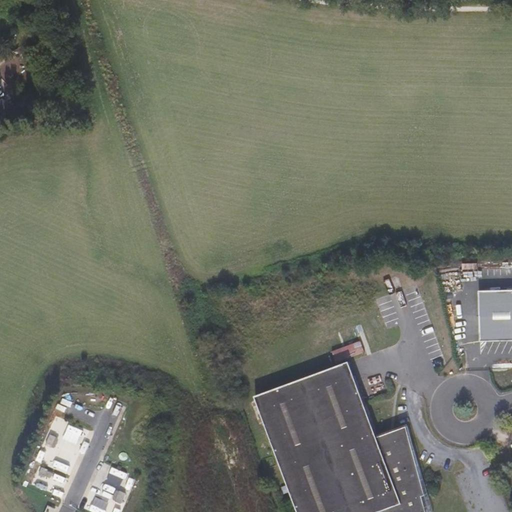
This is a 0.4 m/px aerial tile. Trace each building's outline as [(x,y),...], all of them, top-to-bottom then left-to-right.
[(0,115),(16,112),(14,101),(0,104),(0,115)] [(511,295),(480,297),(481,348),(511,346),(511,295)] [(351,362),(255,398),(267,429),(296,511),(423,511),(420,498),(424,496),(406,430),(379,439),(351,362)] [(69,423),(63,437),(77,443),(83,429),(69,423)] [(58,437),(52,434),(46,445),(52,448),(58,437)] [(63,472),(69,458),(57,453),(51,467),(63,472)] [(49,469),(43,467),(39,475),(45,478),(49,469)] [(126,494),(121,491),(116,502),(122,504),(126,494)]
